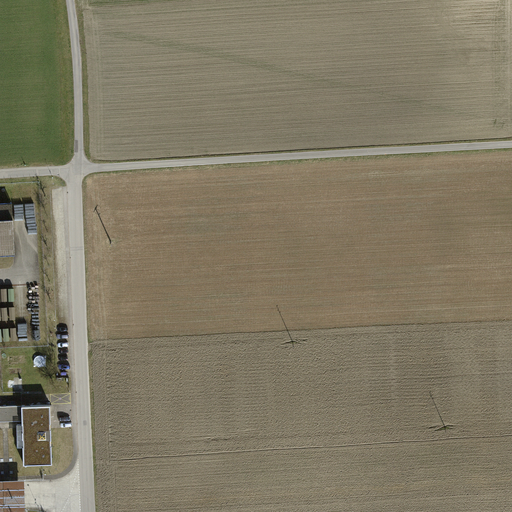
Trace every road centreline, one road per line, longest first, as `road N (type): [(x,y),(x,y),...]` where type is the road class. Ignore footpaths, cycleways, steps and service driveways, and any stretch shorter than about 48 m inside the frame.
road 1 (track): [(78,169),(511,143)]
road 2 (tertiary): [(78,169),(88,511)]
road 3 (tertiary): [(70,0),(78,169)]
